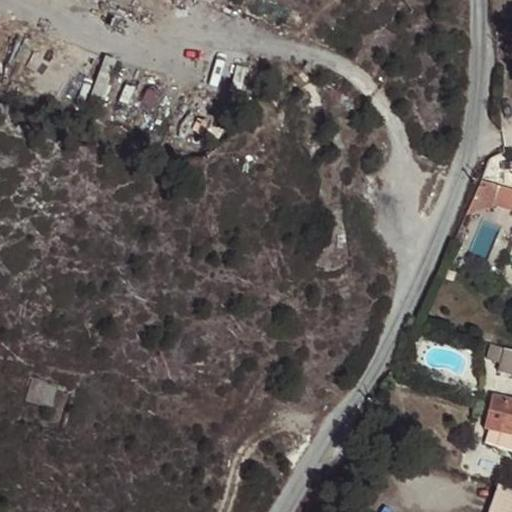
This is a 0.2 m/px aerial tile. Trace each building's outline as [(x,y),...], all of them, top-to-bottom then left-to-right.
[(98,0),(126,14),(131,0),(98,0)] [(511,214),(511,186),(486,177),(477,202),(511,214)] [(511,348),(503,346),(497,369),(511,372),(511,348)] [(46,437),(63,398),(25,382),(8,420),(46,437)] [(511,398),(494,394),(483,441),(511,447),(511,398)] [(511,511),(511,487),(505,485),(494,511),(511,511)]
